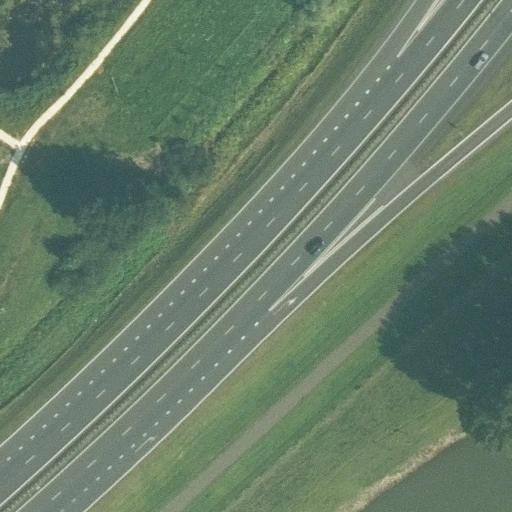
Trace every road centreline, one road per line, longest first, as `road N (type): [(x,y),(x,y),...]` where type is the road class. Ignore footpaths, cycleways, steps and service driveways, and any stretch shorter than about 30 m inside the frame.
road 1 (motorway): [(368,114),(96,396),(0,483)]
road 2 (unclassified): [(163,511),(511,198)]
road 3 (motorway): [(255,307),(372,183),(511,8)]
road 4 (motorway): [(255,307),(382,218),(511,110)]
road 5 (motorway): [(41,511),(255,307)]
road 6 (motorway): [(466,0),(368,114)]
road 7 (motorway): [(427,0),(368,114)]
